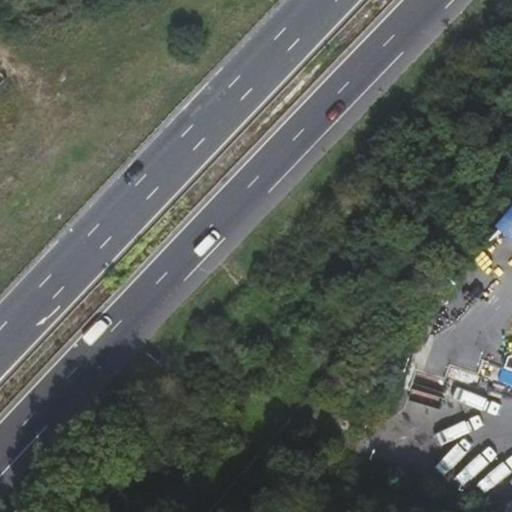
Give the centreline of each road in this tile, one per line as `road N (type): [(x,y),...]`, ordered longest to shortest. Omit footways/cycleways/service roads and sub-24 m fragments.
road 1 (motorway): [(0,455),(427,0)]
road 2 (motorway): [(330,0),(0,350)]
